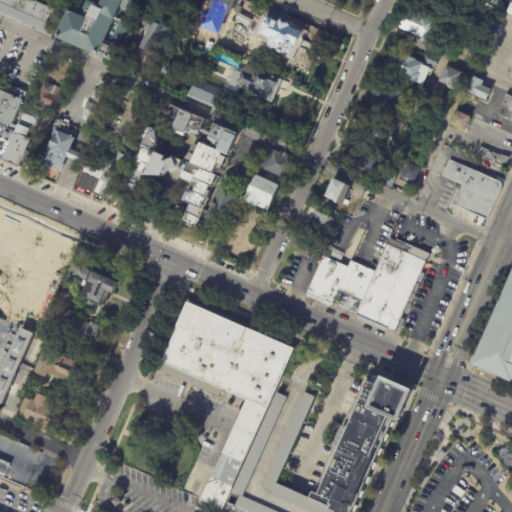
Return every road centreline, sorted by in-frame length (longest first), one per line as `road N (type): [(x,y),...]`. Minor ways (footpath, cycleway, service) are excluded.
road 1 (secondary): [(439,382),(0,189)]
road 2 (residential): [(252,300),(380,0)]
road 3 (residential): [(61,511),(171,265)]
road 4 (primary): [(439,382),(511,215)]
